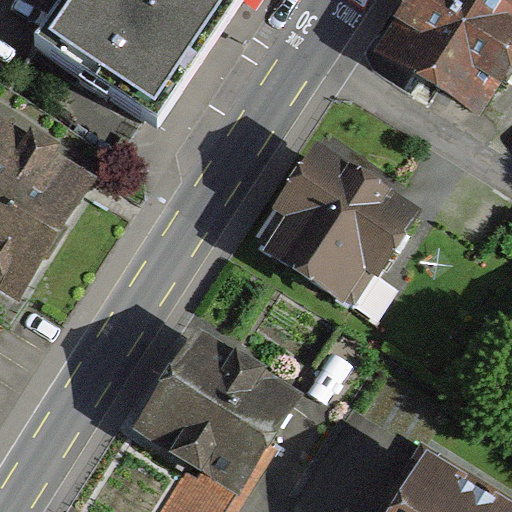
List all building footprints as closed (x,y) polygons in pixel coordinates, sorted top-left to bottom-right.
[(162,121),(242,0),(72,0),(44,43),(162,121)] [(511,0),(419,0),(385,48),(487,120),(511,84),(511,0)] [(0,125),(0,291),(24,305),(101,177),(4,119),(0,125)] [(265,249),(353,297),(370,265),(392,277),(430,208),(320,148),(265,249)] [(173,511),(235,511),(307,400),(204,334),(139,435),(198,473),(173,511)] [(511,511),(511,495),(432,446),(391,511),(511,511)]
